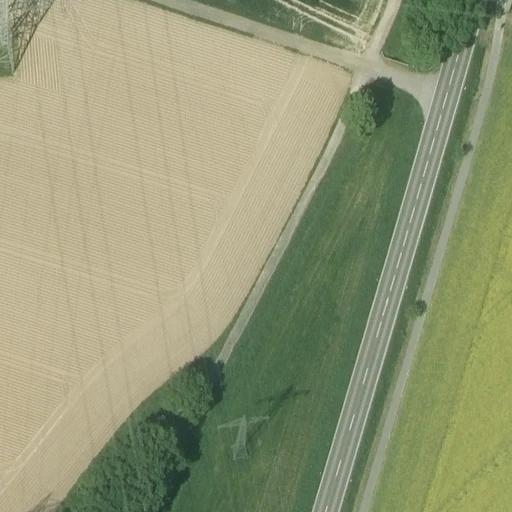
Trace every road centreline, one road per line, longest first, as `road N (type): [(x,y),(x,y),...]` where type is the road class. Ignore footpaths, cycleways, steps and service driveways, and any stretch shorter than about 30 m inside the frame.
road 1 (track): [(142,511),(368,70),(147,0)]
road 2 (primary): [(325,511),(474,0)]
road 3 (track): [(394,0),(368,70),(446,96)]
